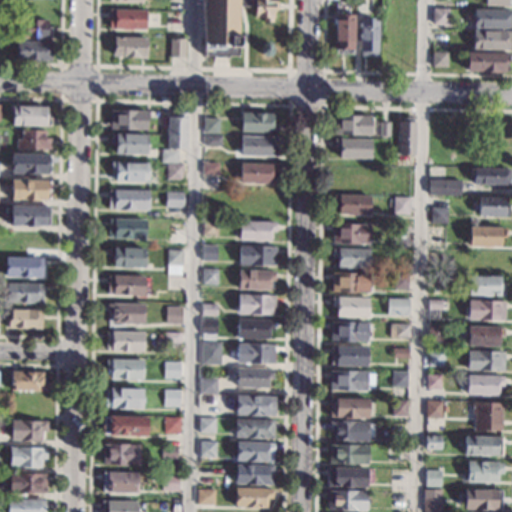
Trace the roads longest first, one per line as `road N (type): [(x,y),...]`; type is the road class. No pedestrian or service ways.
road 1 (residential): [(511,93),(0,81)]
road 2 (residential): [(74,511),(82,0)]
road 3 (residential): [(301,511),(309,0)]
